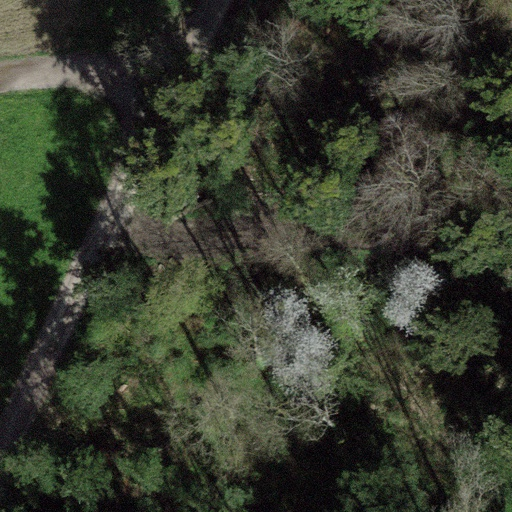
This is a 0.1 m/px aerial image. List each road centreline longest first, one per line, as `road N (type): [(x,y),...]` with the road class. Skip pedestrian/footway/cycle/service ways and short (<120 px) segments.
road 1 (track): [(0,473),(182,62)]
road 2 (track): [(0,78),(182,62)]
